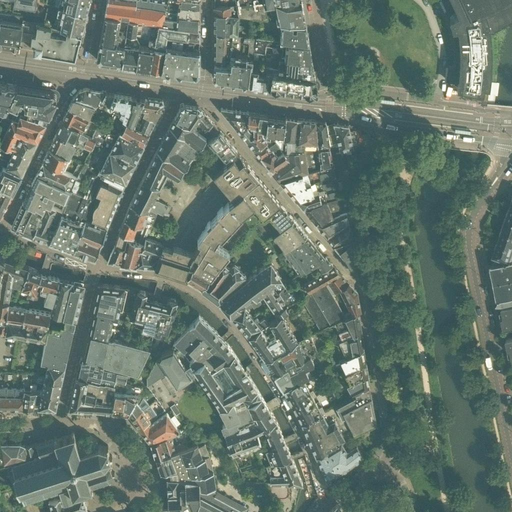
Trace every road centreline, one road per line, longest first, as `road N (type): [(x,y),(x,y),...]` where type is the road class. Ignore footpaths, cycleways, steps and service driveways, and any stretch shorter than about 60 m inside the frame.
road 1 (residential): [(381,464),(386,438),(364,290),(214,110),(208,91)]
road 2 (residential): [(325,505),(297,425),(220,313),(162,276),(98,266)]
road 3 (residential): [(208,91),(343,106),(379,125),(511,143)]
road 4 (residential): [(98,266),(179,87)]
road 5 (tertiary): [(494,373),(467,242),(485,192)]
road 6 (unclassified): [(3,227),(76,72)]
road 7 (residential): [(58,422),(91,284)]
